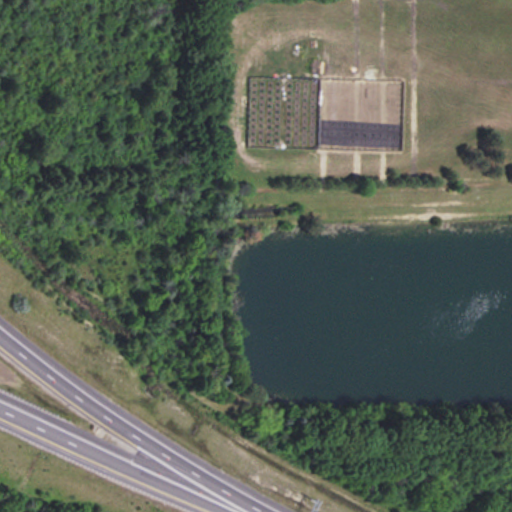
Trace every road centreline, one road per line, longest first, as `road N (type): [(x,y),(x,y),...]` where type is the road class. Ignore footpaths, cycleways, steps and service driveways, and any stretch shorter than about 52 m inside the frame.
road 1 (motorway): [(263,511),(118,426),(0,338)]
road 2 (motorway): [(221,511),(107,461)]
